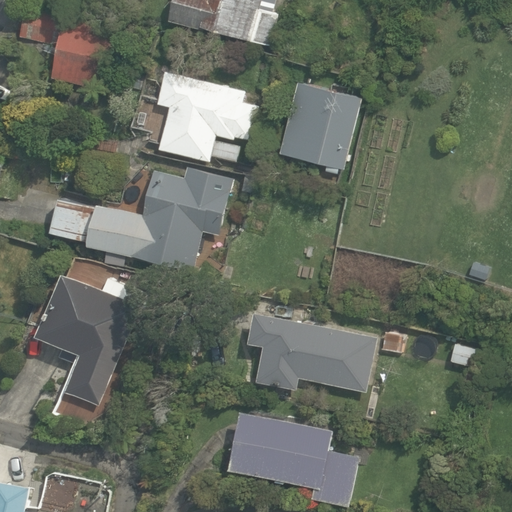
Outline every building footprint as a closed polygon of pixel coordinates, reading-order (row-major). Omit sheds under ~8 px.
[(204,23),(272,45),(282,11),(276,9),(278,0),(177,0),(172,19),(203,28),(204,23)] [(23,35),(60,45),(68,18),(31,7),(23,35)] [(108,24),(74,14),(55,74),(81,83),(80,85),(90,88),(90,85),(102,89),(118,39),(105,35),(108,24)] [(162,147),(214,160),(220,133),(238,137),(238,135),(254,138),(263,104),(247,100),(250,89),(169,67),(160,102),(173,104),(162,147)] [(367,96),(303,78),(284,149),(330,162),(328,168),(342,171),(343,165),(348,166),(367,96)] [(242,145),(219,140),(216,154),(239,159),(242,145)] [(146,211),(102,200),(101,204),(63,195),(53,229),(92,239),(91,242),(110,248),(107,261),(126,265),(129,252),(136,254),(136,253),(196,268),(207,228),(222,232),(238,176),(191,164),(188,175),(158,167),(146,211)] [(349,179),(314,173),(311,188),(346,195),(349,179)] [(257,177),(248,174),(244,190),(253,192),(257,177)] [(79,363),(69,388),(102,403),(145,304),(140,302),(145,290),(111,275),(105,287),(66,270),(40,332),(67,344),(62,355),(79,363)] [(252,340),(267,343),(260,378),(300,388),(303,376),(370,390),(382,335),(259,308),(252,340)] [(470,375),(449,371),(446,393),(466,396),(470,375)] [(338,426),(246,406),(233,466),(279,476),(278,479),(287,481),(288,478),(318,484),(315,495),(352,504),(363,454),(333,447),(338,426)] [(35,483),(0,474),(0,511),(45,511),(29,508),(35,483)]
